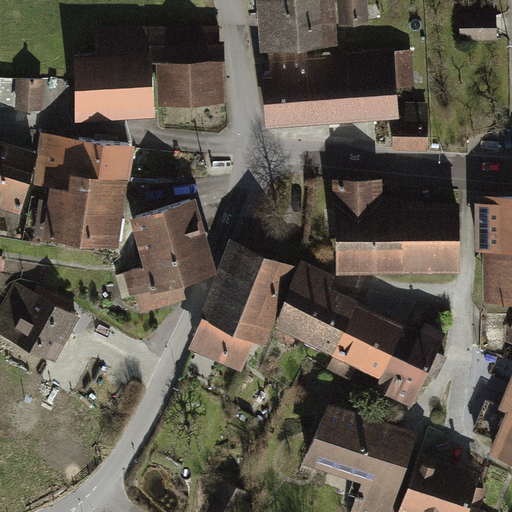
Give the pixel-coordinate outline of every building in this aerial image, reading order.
[(265,0),(267,47),(341,40),(338,0),(265,0)] [(347,0),(349,25),(374,21),(373,0),(347,0)] [(498,23),(466,24),(466,43),(498,42),(498,23)] [(96,50),(74,50),(76,122),(155,121),(155,104),(224,103),(223,28),(96,30),(96,50)] [(410,56),(275,61),(275,82),(266,82),(267,120),(391,116),(390,88),(411,87),(410,56)] [(50,81),(20,80),(18,112),(48,114),(50,81)] [(426,122),(395,122),(395,148),(426,148),(426,122)] [(135,144),(43,130),(37,182),(52,182),(76,183),(77,167),(131,176),(135,144)] [(0,193),(22,201),(39,147),(0,137),(0,193)] [(76,183),(52,182),(50,196),(43,196),(38,232),(120,244),(131,176),(77,167),(76,183)] [(381,183),(333,184),(336,279),(464,275),(461,204),(382,207),(381,183)] [(511,300),(511,194),(480,195),(482,301),(511,300)] [(198,195),(136,213),(146,250),(208,229),(198,195)] [(213,249),(208,229),(146,250),(150,262),(128,270),(144,312),(166,306),(158,286),(208,270),(213,249)] [(270,338),(299,262),(235,236),(196,343),(245,364),(258,334),(270,338)] [(339,348),(361,296),(302,268),(282,323),(339,348)] [(84,320),(16,286),(0,316),(0,331),(62,362),(84,320)] [(386,374),(411,324),(361,299),(339,348),(330,367),(354,378),(361,365),(386,374)] [(437,346),(444,329),(428,322),(425,331),(411,324),(386,374),(381,383),(416,398),(428,372),(438,375),(449,356),(437,346)] [(511,335),(509,344),(511,344),(511,362),(495,406),(504,409),(489,447),(511,456),(511,335)] [(359,470),(379,415),(333,399),(313,454),(359,470)] [(379,415),(359,470),(368,473),(353,511),(387,511),(417,428),(379,415)] [(484,471),(418,451),(399,511),(486,511),(482,511),(488,489),(480,485),(484,471)] [(238,511),(247,491),(224,481),(212,508),(221,511),(238,511)]
